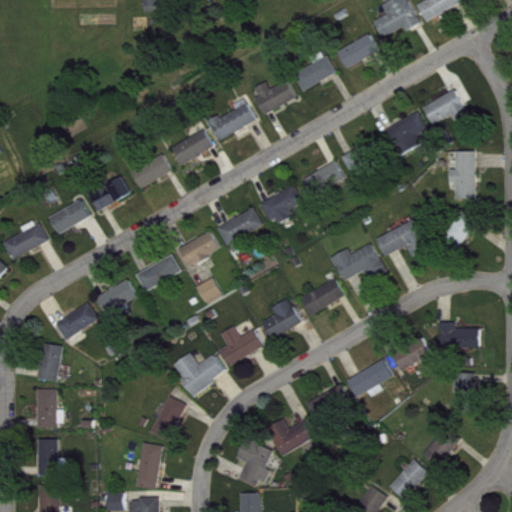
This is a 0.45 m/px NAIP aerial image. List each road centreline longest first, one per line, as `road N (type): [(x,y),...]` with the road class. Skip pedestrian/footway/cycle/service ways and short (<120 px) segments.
road 1 (residential): [(21,317),(56,282),(511,16)]
road 2 (residential): [(511,282),(428,291),(249,399),(213,446),(202,511)]
road 3 (residential): [(511,282),(501,463),(451,511)]
road 4 (residential): [(21,317),(6,367),(6,511)]
